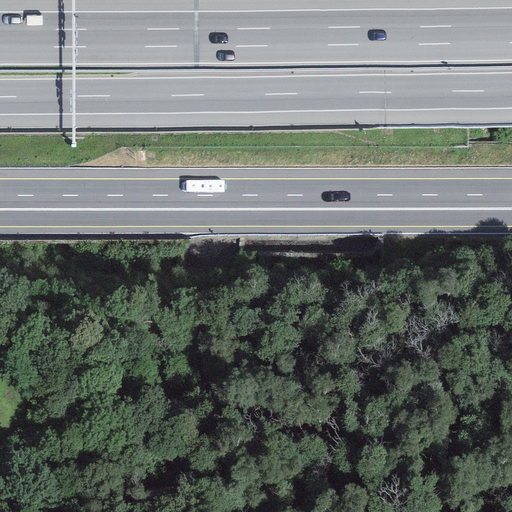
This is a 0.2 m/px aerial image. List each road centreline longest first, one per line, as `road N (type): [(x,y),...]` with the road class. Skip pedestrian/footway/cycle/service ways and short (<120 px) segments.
road 1 (motorway): [(0,97),(511,90)]
road 2 (motorway): [(511,34),(0,38)]
road 3 (primary): [(511,201),(0,202)]
